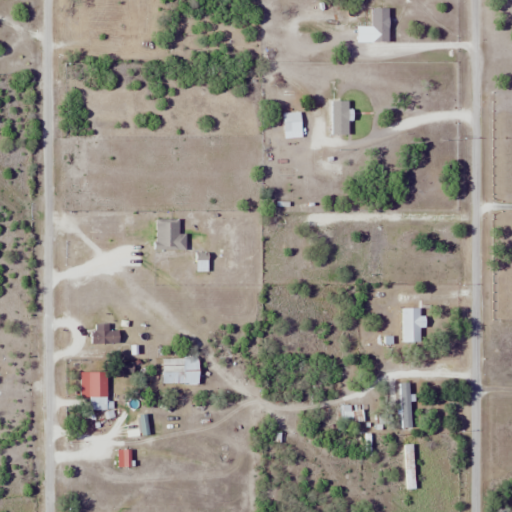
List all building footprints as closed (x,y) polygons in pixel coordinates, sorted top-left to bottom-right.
[(92,217),(92,232),(100,232),(100,237),(120,237),(120,217),(92,217)] [(401,308),(401,343),(420,343),(420,308),(401,308)] [(198,384),(198,359),(163,359),(163,384),(198,384)] [(81,372),(81,397),(90,397),(90,409),(109,409),(109,372),(81,372)] [(401,428),(411,428),(411,384),(401,384),(401,428)] [(364,405),(341,406),(341,423),(364,423),(364,405)]
